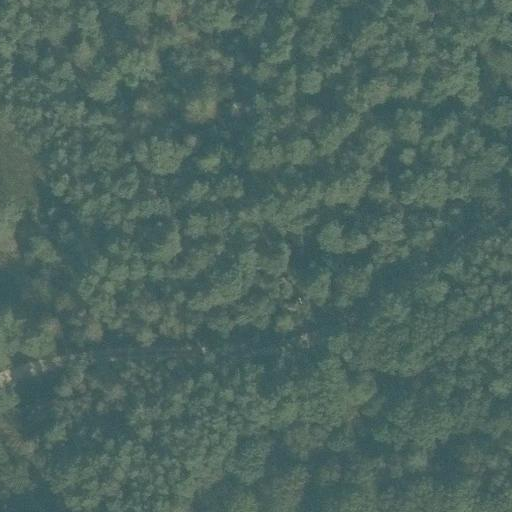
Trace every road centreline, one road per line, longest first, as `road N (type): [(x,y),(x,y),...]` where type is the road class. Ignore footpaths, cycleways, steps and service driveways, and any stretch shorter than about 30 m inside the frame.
road 1 (track): [(6,0),(268,362),(121,511)]
road 2 (track): [(511,201),(268,362)]
road 3 (track): [(0,391),(134,359),(268,362)]
